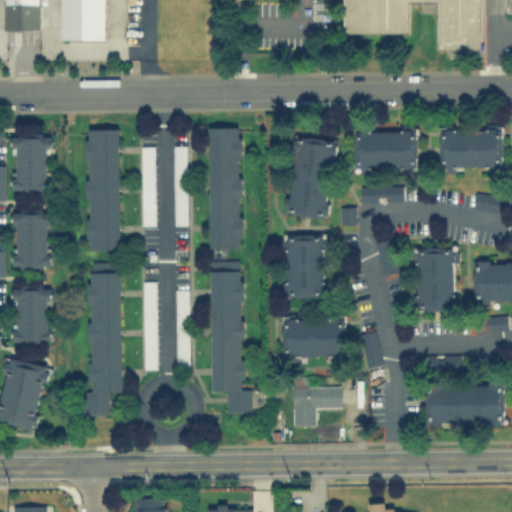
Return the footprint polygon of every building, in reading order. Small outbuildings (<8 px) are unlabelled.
[(5,0),(38,0),(38,28),(5,28),(5,0)] [(59,0),(103,0),(103,38),(59,38),(59,0)] [(479,0),(479,49),(436,49),(435,0),(407,0),(407,32),(341,32),(341,0),(479,0)] [(438,168),(502,169),(502,126),(438,125),(438,168)] [(208,247),(241,247),(240,126),(207,126),(208,247)] [(118,127),(84,127),(85,248),(119,248),(118,127)] [(353,128),(353,170),(417,169),(416,127),(353,128)] [(335,137),(292,133),(284,213),(327,217),(335,137)] [(48,134),(10,135),(11,189),(49,189),(48,134)] [(154,144),(141,144),(141,224),(154,224),(154,144)] [(186,144),(173,144),(173,224),(186,224),(186,144)] [(403,184),(360,184),(360,200),(403,200),(403,184)] [(505,194),(474,191),(473,207),(503,210),(505,194)] [(340,223),(355,222),(355,205),(339,205),(340,223)] [(50,210),(12,210),(11,266),(49,266),(50,210)] [(328,232),(283,232),(282,296),(327,297),(328,232)] [(374,240),(382,274),(396,270),(388,237),(374,240)] [(457,245),(413,245),(413,310),(458,309),(457,245)] [(210,389),(225,389),(225,412),(250,412),(250,387),(243,387),(242,258),(209,258),(210,389)] [(511,259),(511,302),(472,302),(472,260),(511,259)] [(121,391),(120,260),(86,260),(88,389),(82,389),(82,414),(108,414),(107,391),(121,391)] [(143,280),(143,368),(155,368),(155,280),(143,280)] [(12,287),(11,342),(52,343),(52,287),(12,287)] [(188,288),(174,288),(174,365),(188,365),(188,288)] [(344,314),(281,315),(281,357),(344,356),(344,314)] [(508,331),(508,314),(473,314),(473,331),(508,331)] [(380,363),(374,329),(359,332),(365,366),(380,363)] [(0,421),(33,430),(49,365),(5,354),(0,374),(0,421)] [(460,354),(437,354),(437,369),(460,369),(460,354)] [(425,425),(504,425),(504,380),(425,381),(425,425)] [(292,423),(315,423),(315,406),(340,406),(340,385),(303,385),(303,381),(292,381),(292,423)] [(165,511),(165,496),(127,496),(127,511),(165,511)] [(416,511),(416,509),(385,511),(385,501),(368,502),(368,511),(416,511)] [(207,511),(252,511),(252,507),(227,508),(227,503),(216,504),(216,507),(208,508),(207,511)]
